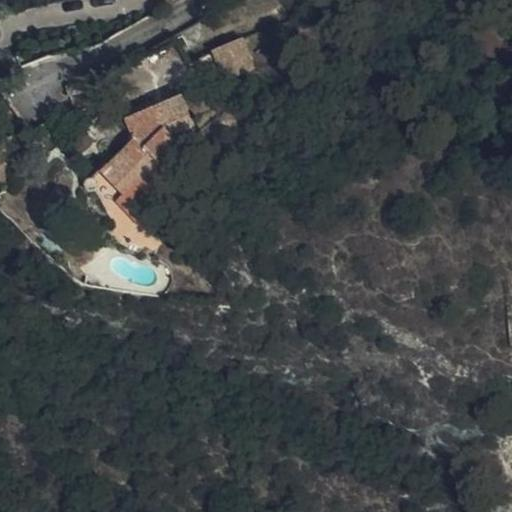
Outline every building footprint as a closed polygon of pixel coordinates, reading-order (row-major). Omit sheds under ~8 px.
[(332,0),(301,0),(306,13),(334,3),(332,0)] [(244,36),(213,49),(226,80),(256,67),(244,36)] [(64,88),(69,97),(84,94),(81,84),(64,88)] [(159,161),(176,146),(169,138),(194,126),(181,96),(125,120),(133,141),(108,166),(105,162),(97,170),(100,173),(121,196),(142,177),(152,187),(169,171),(159,161)] [(90,130),(95,121),(91,117),(90,114),(87,112),(85,111),(82,112),(79,113),(78,117),(78,120),(79,122),(81,124),(84,125),(90,130)] [(142,177),(121,196),(114,202),(135,226),(166,201),(152,187),(142,177)] [(173,193),(160,180),(152,187),(166,201),(173,193)]
